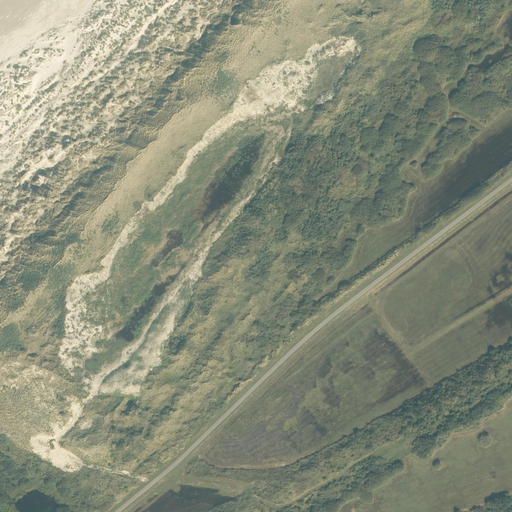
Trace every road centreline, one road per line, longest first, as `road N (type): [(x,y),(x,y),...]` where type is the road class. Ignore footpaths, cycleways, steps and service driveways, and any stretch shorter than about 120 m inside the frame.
road 1 (unclassified): [(117,511),(313,331),(511,179)]
road 2 (track): [(0,116),(102,0)]
